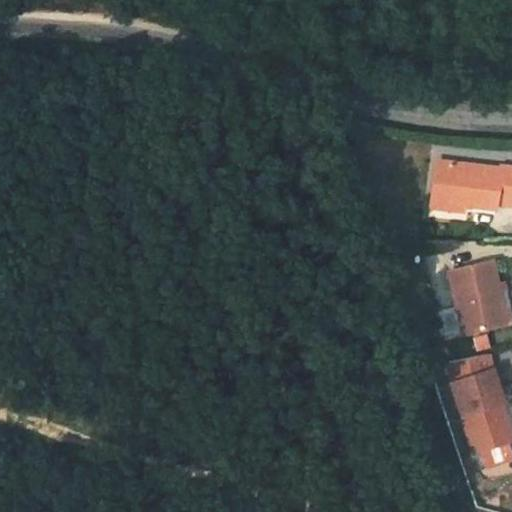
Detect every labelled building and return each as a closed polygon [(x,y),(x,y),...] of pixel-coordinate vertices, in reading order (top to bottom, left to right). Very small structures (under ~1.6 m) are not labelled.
[(435,161),(429,202),(494,211),(494,205),(511,206),(511,168),(500,167),(499,171),(435,161)] [(447,274),(462,334),(511,324),(507,303),(498,305),(489,264),(447,274)] [(489,347),(486,331),(468,335),(471,351),(489,347)] [(447,362),(454,383),(492,372),(488,356),(447,362)] [(452,384),(473,456),(506,446),(495,410),(503,407),(492,372),(454,383),(452,384)]
